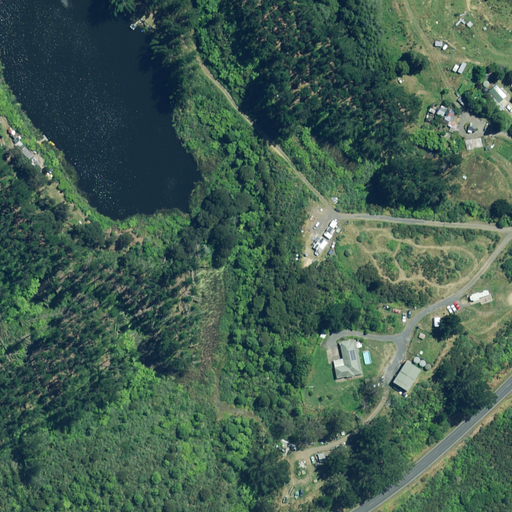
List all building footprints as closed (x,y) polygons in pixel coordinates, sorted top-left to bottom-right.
[(506,96),(495,84),(485,94),(491,101),(494,98),(499,103),(506,96)] [(447,126),(452,129),(459,118),(449,112),(444,119),(449,122),(447,126)] [(480,147),(478,138),(465,141),(466,150),(480,147)] [(345,377),(345,378),(354,376),(354,375),(361,374),(355,339),(338,343),(339,347),(340,347),(341,352),(340,352),(341,359),(332,361),(336,379),(345,377)] [(387,357),(382,360),(385,365),(390,362),(387,357)] [(420,370),(406,361),(393,383),(406,391),(420,370)]
